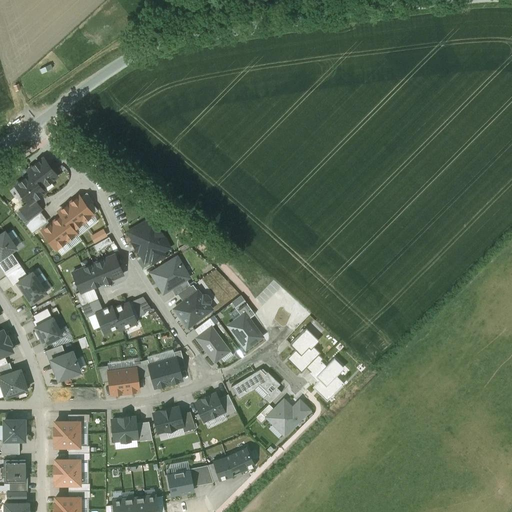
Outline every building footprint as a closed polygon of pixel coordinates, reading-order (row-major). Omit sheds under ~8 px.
[(31,174),(42,188),(57,176),(43,158),(28,170),(31,174)] [(34,200),(45,192),(42,188),(31,174),(15,185),(29,203),(29,204),(34,200)] [(94,202),(87,192),(80,197),(93,214),(97,210),(92,203),(94,202)] [(79,196),(69,204),(83,222),(92,214),(93,214),(80,197),(79,196)] [(21,209),(29,220),(30,219),(41,211),(42,210),(34,200),(29,204),(29,203),(21,209)] [(69,204),(59,211),(62,215),(73,229),(83,222),(69,204)] [(43,229),(50,224),(41,211),(30,219),(34,224),(38,229),(41,226),(43,229)] [(92,214),(83,222),(88,229),(98,222),(92,214)] [(62,215),(52,222),(66,241),(76,233),(62,215)] [(24,224),(28,228),(34,224),(30,219),(29,220),(24,224)] [(149,261),(152,265),(166,257),(163,251),(170,247),(163,235),(155,240),(149,230),(154,227),(146,221),(128,231),(133,241),(135,244),(137,242),(140,247),(139,248),(143,254),(145,253),(149,261)] [(43,229),(42,230),(56,248),(66,241),(52,222),(50,224),(43,229)] [(83,222),(73,229),(78,237),(88,229),(83,222)] [(32,233),(38,229),(34,224),(28,228),(32,233)] [(149,230),(155,240),(163,235),(154,227),(149,230)] [(103,228),(90,235),(95,243),(108,236),(103,228)] [(0,258),(11,251),(16,248),(11,240),(18,236),(13,229),(6,234),(5,231),(0,234),(0,258)] [(76,233),(66,241),(72,248),(81,241),(78,237),(76,233)] [(109,237),(93,245),(97,252),(112,243),(109,237)] [(66,241),(56,248),(62,256),(72,248),(66,241)] [(140,247),(137,242),(135,244),(133,241),(131,242),(137,252),(138,252),(144,263),(149,261),(145,253),(143,254),(139,248),(140,247)] [(11,251),(0,258),(0,267),(3,271),(18,261),(11,251)] [(112,279),(123,274),(115,254),(104,259),(112,279)] [(152,273),(163,292),(171,288),(186,278),(188,277),(177,257),(152,273)] [(112,279),(104,259),(94,263),(102,283),(112,279)] [(18,261),(3,271),(6,275),(20,265),(18,261)] [(92,287),(102,283),(94,263),(83,268),(92,287)] [(17,283),(17,282),(27,275),(20,265),(6,275),(13,286),(17,283)] [(39,267),(32,272),(36,277),(42,272),(39,267)] [(83,291),(92,287),(83,268),(72,272),(80,291),(81,292),(83,291)] [(36,277),(32,272),(27,275),(17,282),(17,283),(31,303),(46,293),(46,292),(40,284),(47,279),(42,273),(36,277)] [(186,278),(171,288),(176,296),(178,294),(191,286),(186,278)] [(52,287),(47,279),(40,284),(46,292),(52,287)] [(193,284),(191,286),(178,294),(183,302),(198,291),(193,284)] [(81,306),(88,303),(83,291),(81,292),(80,291),(76,293),(81,306)] [(202,297),(198,291),(183,302),(174,308),(188,326),(211,309),(207,304),(209,302),(210,300),(207,295),(204,295),(202,297)] [(241,315),(245,313),(249,318),(255,314),(241,295),(231,302),(241,315)] [(136,311),(138,317),(145,313),(145,312),(152,309),(143,296),(139,298),(143,308),(136,311)] [(129,302),(135,318),(138,317),(136,311),(143,308),(139,298),(129,302)] [(92,315),(96,313),(103,310),(103,308),(98,299),(88,303),(92,315)] [(135,318),(129,302),(121,305),(121,304),(116,306),(117,307),(113,309),(120,326),(121,329),(137,322),(135,318)] [(86,317),(92,315),(88,303),(81,306),(86,317)] [(103,310),(96,313),(104,333),(120,326),(113,309),(112,306),(108,308),(107,306),(103,308),(103,310)] [(33,321),(35,326),(52,317),(48,308),(33,316),(35,320),(33,321)] [(246,349),(262,336),(249,318),(245,313),(241,315),(234,320),(238,326),(232,330),(246,349)] [(40,336),(44,344),(50,341),(62,335),(59,329),(60,328),(57,323),(56,323),(53,317),(52,317),(35,326),(35,327),(37,330),(33,332),(36,338),(40,336)] [(199,336),(211,327),(213,325),(209,319),(194,329),(199,336)] [(232,330),(238,326),(234,320),(228,325),(232,330)] [(66,325),(60,328),(59,329),(62,335),(50,341),(53,348),(62,344),(74,340),(66,325)] [(229,351),(211,327),(199,336),(197,337),(215,361),(229,351)] [(310,346),(319,354),(320,352),(314,346),(319,340),(306,327),(304,329),(316,340),(310,346)] [(295,349),(297,351),(289,360),(301,372),(306,367),(319,354),(310,346),(316,340),(304,329),(290,344),(295,349)] [(0,355),(4,354),(12,350),(9,344),(10,343),(7,336),(5,337),(2,330),(0,331),(0,355)] [(52,360),(51,360),(65,354),(62,344),(53,348),(45,351),(49,361),(52,360)] [(287,358),(289,360),(297,351),(295,349),(287,358)] [(179,367),(185,365),(181,350),(174,352),(175,358),(176,357),(179,367)] [(52,360),(59,379),(79,371),(79,370),(75,359),(72,352),(65,354),(51,360),(52,360)] [(319,354),(306,367),(310,372),(321,360),(323,358),(319,354)] [(82,356),(75,359),(79,370),(87,367),(82,356)] [(178,381),(182,380),(179,367),(176,357),(162,361),(169,384),(178,382),(178,381)] [(318,392),(327,401),(344,383),(344,382),(343,383),(335,376),(343,368),(334,359),(335,359),(334,358),(326,366),(316,376),(319,380),(317,382),(314,385),(320,390),(318,392)] [(149,365),(148,359),(141,361),(145,376),(151,375),(149,365)] [(343,383),(344,382),(337,376),(344,368),(335,359),(334,359),(343,368),(335,376),(343,383)] [(317,382),(319,380),(316,376),(326,366),(321,360),(310,372),(308,373),(317,382)] [(145,376),(141,361),(134,362),(135,368),(136,368),(137,377),(145,376)] [(169,384),(162,361),(149,365),(151,375),(155,387),(159,386),(159,387),(169,384)] [(0,375),(13,372),(9,362),(8,363),(0,365),(0,375)] [(109,371),(108,365),(98,367),(102,382),(109,381),(108,371),(109,371)] [(137,377),(136,368),(135,368),(122,369),(125,393),(134,392),(134,391),(139,390),(137,377)] [(277,387),(280,384),(267,371),(265,373),(260,368),(231,386),(238,398),(239,398),(239,396),(249,390),(248,389),(257,384),(269,395),(277,387)] [(5,397),(27,389),(20,369),(13,372),(0,375),(0,381),(1,386),(5,396),(5,397)] [(125,393),(122,369),(108,371),(109,381),(111,394),(115,393),(116,394),(125,393)] [(239,396),(239,398),(254,389),(264,399),(269,404),(282,392),(277,387),(269,395),(257,384),(248,389),(249,390),(239,396)] [(195,403),(204,421),(223,411),(224,411),(218,398),(215,393),(208,396),(208,395),(202,398),(203,399),(195,403)] [(218,398),(224,411),(223,411),(225,415),(236,410),(228,394),(218,398)] [(287,433),(310,409),(300,400),(292,407),(284,399),(274,409),(266,417),(273,423),(275,421),(287,433)] [(266,417),(274,409),(269,404),(256,417),(261,421),(266,417)] [(153,414),(158,432),(167,429),(167,431),(175,429),(174,427),(182,425),(183,425),(180,414),(178,407),(170,410),(169,408),(162,410),(162,412),(153,414)] [(180,414),(183,425),(182,425),(183,431),(196,428),(190,411),(180,414)] [(112,420),(114,440),(121,439),(122,441),(130,440),(130,438),(137,437),(138,437),(136,423),(135,417),(128,418),(127,416),(119,417),(119,419),(112,420)] [(53,434),(80,434),(80,419),(53,419),(53,434)] [(24,426),(24,420),(4,420),(4,440),(19,440),(24,439),(24,433),(25,433),(25,426),(24,426)] [(149,421),(136,423),(138,437),(137,437),(137,441),(152,439),(149,421)] [(275,421),(273,423),(284,435),(287,433),(275,421)] [(80,434),(53,434),(53,447),(80,447),(80,434)] [(1,454),(19,454),(19,440),(4,440),(4,439),(1,439),(1,454)] [(246,446),(226,456),(234,476),(255,465),(246,446)] [(226,456),(213,460),(219,480),(234,476),(226,456)] [(53,471),(81,471),(81,457),(53,458),(53,471)] [(26,483),(26,480),(25,468),(25,460),(3,460),(3,467),(1,467),(2,477),(4,477),(4,483),(10,483),(26,483)] [(189,470),(190,469),(193,486),(213,482),(208,465),(189,468),(189,470)] [(171,496),(194,491),(193,486),(190,469),(189,470),(167,474),(171,496)] [(81,471),(53,471),(54,485),(81,485),(81,471)] [(10,483),(10,491),(26,491),(28,491),(28,490),(26,490),(26,483),(10,483)] [(26,491),(10,491),(8,491),(8,500),(25,500),(26,500),(26,491)] [(134,497),(135,511),(158,511),(156,494),(134,497)] [(54,509),(81,509),(81,495),(54,495),(54,509)] [(117,499),(112,499),(112,511),(135,511),(134,497),(117,499)] [(29,511),(30,511),(28,511),(28,503),(25,503),(25,500),(8,500),(8,503),(5,503),(4,511),(29,511)]
